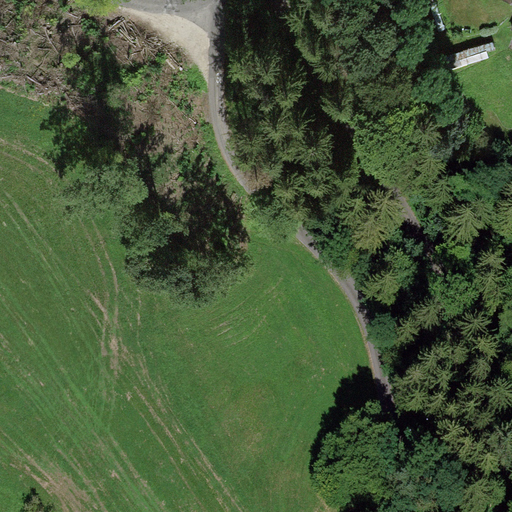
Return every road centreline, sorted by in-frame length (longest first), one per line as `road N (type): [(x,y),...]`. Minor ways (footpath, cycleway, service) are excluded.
road 1 (track): [(189,13),(195,65),(231,164),(310,242),(363,312),(391,451),(392,511)]
road 2 (track): [(281,0),(379,150),(511,386)]
